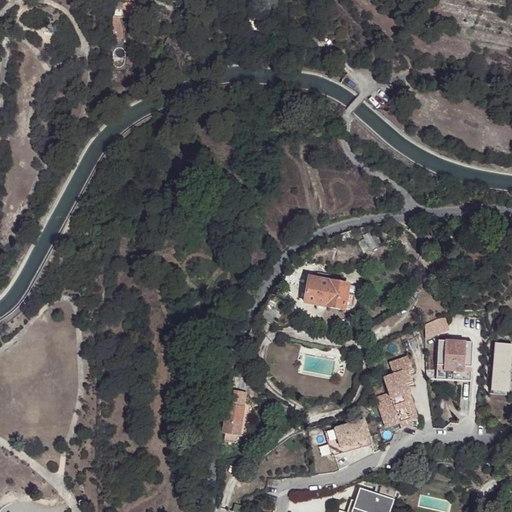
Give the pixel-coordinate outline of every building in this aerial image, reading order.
[(112,16),(120,16),(139,17),(140,2),(113,2),(112,16)] [(244,19),(260,22),(261,14),(245,11),(244,19)] [(112,16),(111,36),(124,34),(120,16),(112,16)] [(379,244),(366,227),(356,229),(367,244),(371,250),(379,244)] [(366,253),(371,250),(367,244),(362,247),(366,253)] [(345,307),(347,294),(348,285),(309,278),(304,303),(344,310),(345,307)] [(353,296),(347,294),(345,307),(351,308),(353,307),(355,298),(353,296)] [(424,339),(449,333),(445,318),(421,324),(424,339)] [(474,343),(439,341),(437,380),(471,382),(474,343)] [(508,393),(511,354),(511,345),(495,344),(491,392),(508,393)] [(396,419),(397,423),(409,419),(407,413),(414,411),(405,386),(412,384),(406,368),(409,367),(406,357),(387,363),(391,375),(382,379),(387,394),(374,398),(382,423),(396,419)] [(247,394),(231,391),(230,397),(228,406),(245,409),(247,396),(247,394)] [(245,409),(228,406),(224,434),(226,435),(237,437),(239,437),(245,409)] [(363,419),(324,432),(332,457),(371,444),(363,419)] [(382,423),(384,428),(397,423),(396,419),(382,423)] [(409,419),(397,423),(399,428),(411,424),(409,419)] [(236,444),(237,437),(226,435),(225,443),(236,444)] [(352,500),(347,511),(390,511),(394,500),(397,489),(381,485),(378,495),(360,489),(356,501),(352,500)]
